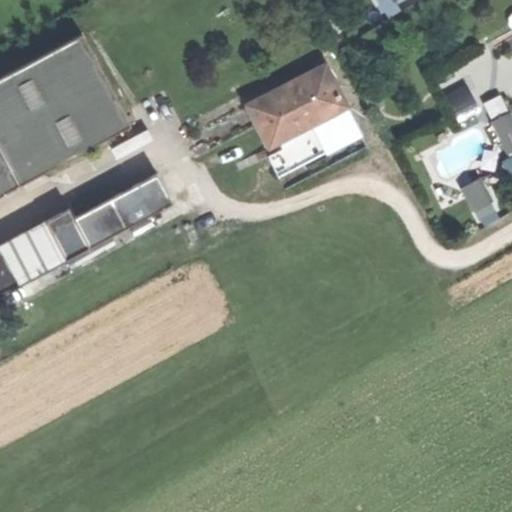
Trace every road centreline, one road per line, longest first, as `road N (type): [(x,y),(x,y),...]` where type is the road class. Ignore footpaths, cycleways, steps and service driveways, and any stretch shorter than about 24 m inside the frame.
road 1 (unknown): [(511,235),(486,251),(457,254),(441,246),(399,169),(383,168),(290,210),(253,215),(220,197),(175,134),(156,132),(116,153)]
road 2 (unknown): [(0,217),(116,153)]
